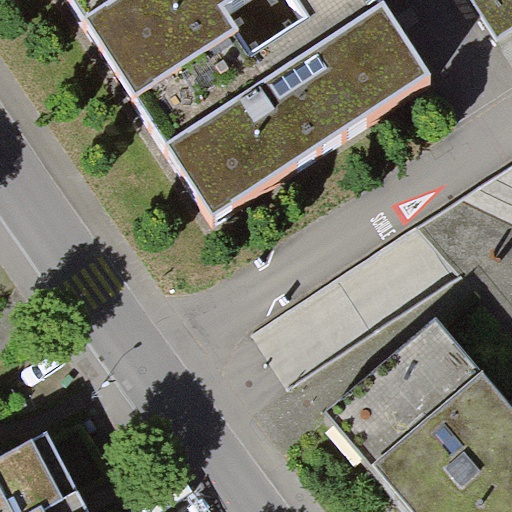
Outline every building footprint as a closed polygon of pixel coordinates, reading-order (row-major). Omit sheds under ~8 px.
[(64,0),(130,102),(292,0),(64,0)] [(393,0),(292,0),(130,102),(218,237),(450,87),(393,0)] [(511,31),(511,0),(486,0),(507,34),(511,31)] [(511,511),(511,420),(437,333),(325,428),(395,511),(511,511)] [(0,511),(86,511),(47,440),(0,465),(0,511)]
